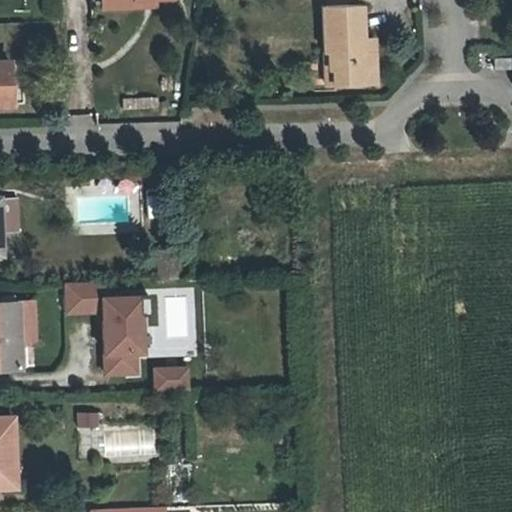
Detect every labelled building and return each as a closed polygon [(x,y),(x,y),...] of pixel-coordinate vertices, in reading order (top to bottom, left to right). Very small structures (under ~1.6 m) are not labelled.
[(357,23),(357,11),(355,0),(316,0),(317,24),(325,24),(327,41),(330,40),(332,58),(370,56),(369,23),(357,23)] [(369,11),(357,11),(357,23),(369,23),(369,11)] [(325,24),(317,24),(318,58),(332,58),(330,40),(327,41),(325,24)] [(511,28),(496,30),(496,39),(511,38),(511,28)] [(160,230),(162,254),(181,253),(180,229),(160,230)] [(66,258),(68,288),(106,286),(108,349),(139,348),(138,328),(146,327),(144,290),(153,290),(152,271),(106,273),(105,256),(66,258)] [(0,348),(22,348),(21,319),(38,319),(37,282),(20,282),(0,282),(0,348)] [(158,349),(159,371),(193,370),(192,347),(158,349)] [(0,466),(18,466),(16,397),(0,397),(0,466)] [(78,410),(79,456),(99,455),(99,410),(78,410)] [(191,497),(189,463),(170,464),(171,498),(191,497)]
